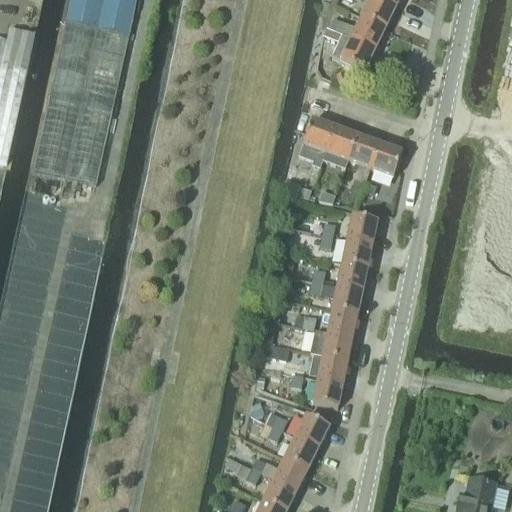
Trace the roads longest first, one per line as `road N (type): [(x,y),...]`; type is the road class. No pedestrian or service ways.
road 1 (track): [(135,511),(242,0)]
road 2 (tertiary): [(363,511),(442,136)]
road 3 (tertiary): [(442,136),(470,0)]
